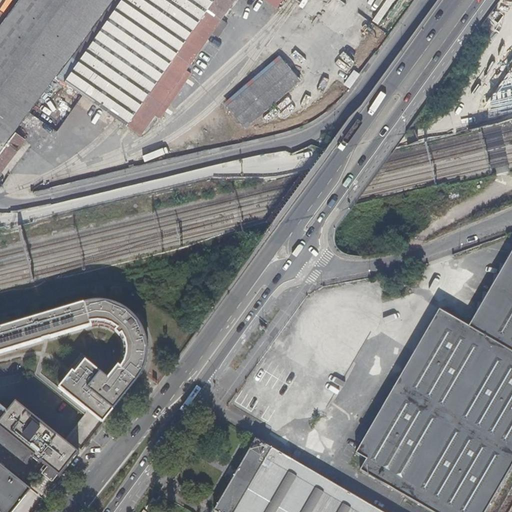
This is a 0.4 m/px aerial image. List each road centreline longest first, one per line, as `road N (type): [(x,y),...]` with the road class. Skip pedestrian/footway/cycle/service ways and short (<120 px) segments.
road 1 (residential): [(423,0),(343,109),(317,129),(169,173),(26,207),(0,205)]
road 2 (unknown): [(0,185),(166,131),(240,59),(330,21),(351,0)]
road 3 (primary): [(273,249),(73,511)]
road 4 (primary): [(294,257),(477,0)]
road 5 (primary): [(109,511),(294,257)]
road 6 (unknown): [(457,240),(443,287),(354,416),(311,418),(259,386)]
road 7 (primary): [(455,0),(273,249)]
road 8 (residential): [(511,221),(361,269),(322,269),(294,257)]
